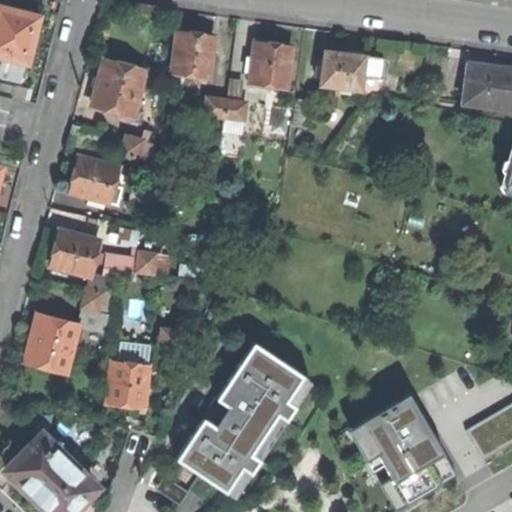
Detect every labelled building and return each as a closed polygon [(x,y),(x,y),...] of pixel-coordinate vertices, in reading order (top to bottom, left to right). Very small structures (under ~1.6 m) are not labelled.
[(0,6),(0,54),(26,61),(37,14),(15,9),(0,6)] [(172,72),(208,76),(213,37),(198,35),(177,32),(172,72)] [(285,86),(290,46),(271,44),(254,42),(249,82),(285,86)] [(359,91),(380,94),(384,58),(356,54),(324,50),(322,66),(320,76),(319,83),(359,88),(359,91)] [(132,115),(144,69),(104,58),(99,77),(92,104),(132,115)] [(463,103),(511,109),(511,69),(509,69),(469,64),(463,103)] [(12,98),(0,95),(0,138),(2,139),(12,98)] [(204,114),(224,117),(226,99),(213,97),(213,104),(205,103),(204,114)] [(237,107),(237,101),(226,99),(224,117),(243,119),(244,108),(237,107)] [(72,124),(68,136),(94,145),(98,131),(72,124)] [(155,133),(145,132),(143,140),(138,159),(152,163),(155,133)] [(65,149),(90,157),(94,145),(68,136),(65,149)] [(121,155),(138,159),(143,140),(134,138),(131,145),(124,143),(121,155)] [(109,202),(118,168),(78,158),(75,171),(69,193),(109,202)] [(151,208),(162,209),(164,190),(147,188),(145,199),(152,201),(151,208)] [(99,241),(59,231),(56,245),(51,266),(90,276),(99,241)] [(107,266),(134,268),(135,252),(109,250),(107,266)] [(137,272),(154,274),(156,253),(146,252),(145,260),(138,259),(137,272)] [(102,293),(86,289),(82,301),(89,303),(87,310),(97,313),(102,293)] [(67,371),(79,325),(38,315),(32,338),(26,361),(67,371)] [(166,346),(179,348),(180,331),(161,329),(159,339),(167,340),(166,346)] [(303,378),(245,339),(209,395),(220,402),(214,412),(207,421),(195,413),(167,456),(226,495),(303,378)] [(125,404),(143,406),(149,345),(119,342),(117,361),(111,361),(107,401),(125,404)] [(365,434),(354,441),(373,473),(384,467),(387,472),(390,477),(406,504),(457,474),(433,435),(430,437),(423,427),(427,425),(408,393),(358,423),(365,434)] [(511,402),(468,427),(484,454),(511,438),(511,402)] [(35,417),(22,415),(21,425),(34,427),(35,417)] [(69,511),(94,486),(41,435),(6,470),(33,496),(49,511),(69,511)] [(396,511),(406,504),(390,477),(380,483),(396,511)]
